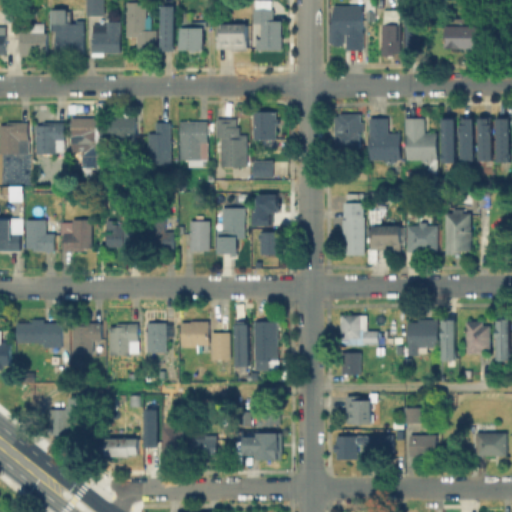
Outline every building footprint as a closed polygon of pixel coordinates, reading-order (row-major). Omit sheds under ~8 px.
[(105,0),(105,14),(87,14),(87,0),(105,0)] [(146,18),(146,28),(156,28),(156,46),(138,46),(137,35),(127,36),(126,1),(146,1),(146,18)] [(162,45),(162,4),(176,4),(176,45),(162,45)] [(335,47),(335,5),(366,5),(366,47),(335,47)] [(85,22),(85,52),(67,52),(60,55),(56,52),(56,29),(51,29),(51,21),(51,8),(69,7),(69,20),(85,22)] [(279,35),(279,48),(253,48),(253,37),(258,37),(258,22),(251,22),(251,7),(271,7),(271,19),(280,19),(279,35)] [(404,8),(418,8),(418,23),(419,23),(419,29),(418,29),(418,52),(404,52),(404,39),(404,33),(404,8)] [(400,14),(400,23),(402,23),(402,51),(393,51),(393,53),(383,53),(383,23),(385,23),(385,14),(400,14)] [(121,20),(121,31),(122,51),(105,51),(104,55),(93,55),(93,30),(93,22),(107,22),(107,20),(121,20)] [(205,27),(205,50),(182,50),(182,20),(206,20),(206,27),(205,27)] [(45,22),(45,31),(48,31),(48,50),(31,50),(31,54),(21,54),(21,27),(30,27),(30,22),(45,22)] [(220,48),(220,23),(250,23),(250,48),(220,48)] [(483,24),(483,46),(462,47),(462,52),(448,52),(448,46),(446,46),(447,25),(483,24)] [(277,124),(277,138),(254,138),(254,110),(277,110),(277,117),(280,117),(280,124),(277,124)] [(133,113),(133,115),(136,115),(136,143),(119,143),(119,135),(108,136),(108,115),(125,115),(126,112),(133,113)] [(361,112),(362,120),(364,120),(364,131),(361,131),(361,145),(337,146),(337,130),(336,130),(336,115),(341,115),(341,113),(361,112)] [(105,143),(106,160),(92,160),(92,144),(84,144),(84,136),(72,136),(72,116),(100,116),(100,136),(96,136),(96,143),(105,143)] [(391,117),(391,133),(403,133),(403,158),(372,158),(372,116),(391,117)] [(425,117),(425,132),(438,132),(438,160),(407,160),(408,117),(425,117)] [(473,117),(473,160),(460,160),(460,117),(473,117)] [(511,160),(511,162),(496,162),(496,117),(510,117),(511,160)] [(239,118),(239,137),(248,137),(248,164),(222,164),(222,137),(218,137),(218,118),(239,118)] [(455,150),(455,162),(442,162),(442,118),(455,118),(455,150)] [(492,139),(492,160),(479,160),(479,118),(492,118),(492,139)] [(201,141),(202,159),(180,158),(180,139),(181,139),(181,119),(208,119),(208,141),(201,141)] [(29,120),(30,138),(33,138),(33,152),(0,152),(0,123),(9,123),(9,120),(29,120)] [(66,120),(66,139),(65,139),(65,150),(57,150),(57,152),(36,153),(36,123),(44,123),(44,120),(66,120)] [(172,121),(172,163),(149,163),(148,131),(156,131),(156,121),(172,121)] [(274,159),(274,175),(254,175),(254,159),(274,159)] [(489,205),(479,205),(479,189),(489,189),(489,205)] [(270,224),(271,212),(276,212),(277,193),(255,193),(254,224),(270,224)] [(365,201),(365,253),(346,253),(346,234),(343,234),(343,218),(346,218),(346,201),(365,201)] [(238,237),(238,248),(223,247),(223,206),(246,206),(246,237),(238,237)] [(472,211),(473,249),(461,249),(461,253),(447,253),(446,212),(472,211)] [(175,230),(175,248),(146,248),(146,215),(166,215),(166,230),(175,230)] [(124,252),(136,252),(137,217),(125,217),(124,252)] [(21,231),(21,249),(0,249),(0,218),(13,218),(13,231),(21,231)] [(56,232),(56,249),(34,250),(34,246),(27,246),(27,218),(47,218),(47,232),(56,232)] [(93,218),(93,246),(86,246),(86,249),(64,250),(64,233),(61,233),(61,220),(73,220),(73,218),(93,218)] [(125,223),(125,245),(107,245),(106,218),(114,218),(114,223),(125,223)] [(211,219),(211,249),(191,249),(191,219),(211,219)] [(438,224),(438,249),(429,249),(429,250),(408,250),(408,236),(406,236),(405,231),(408,231),(408,224),(420,224),(420,221),(428,221),(428,224),(438,224)] [(283,230),(283,252),(263,252),(263,230),(264,230),(264,222),(269,222),(269,230),(283,230)] [(374,250),(374,226),(403,226),(403,250),(374,250)] [(380,328),(380,342),(364,343),(364,337),(349,337),(349,338),(341,338),(341,322),(343,322),(343,313),(361,313),(361,314),(368,314),(369,328),(380,328)] [(439,317),(439,350),(432,350),(432,346),(409,347),(409,320),(418,320),(418,318),(439,317)] [(210,319),(210,343),(210,350),(198,350),(197,345),(182,345),(182,320),(191,320),(191,319),(210,319)] [(445,360),(445,319),(459,320),(459,360),(445,360)] [(278,320),(278,358),(255,358),(255,320),(278,320)] [(511,360),(501,360),(501,320),(511,320),(511,360)] [(64,321),(64,346),(45,346),(45,341),(18,341),(18,321),(64,321)] [(103,321),(103,353),(74,353),(74,324),(82,324),(82,321),(103,321)] [(167,321),(167,350),(148,351),(148,321),(167,321)] [(486,321),(486,325),(492,325),(492,355),(468,355),(468,321),(486,321)] [(139,322),(140,352),(131,352),(131,353),(110,354),(110,325),(118,325),(118,322),(139,322)] [(238,366),(238,322),(252,322),(252,366),(238,366)] [(228,331),(210,331),(210,358),(228,358),(228,331)] [(12,342),(12,365),(0,364),(0,334),(3,334),(3,340),(8,340),(8,342),(12,342)] [(362,351),(362,372),(343,372),(343,364),(342,364),(341,351),(362,351)] [(346,422),(346,395),(374,395),(374,422),(346,422)] [(87,396),(86,417),(80,417),(80,413),(70,413),(70,441),(56,441),(56,433),(50,433),(47,433),(48,421),(50,421),(51,407),(67,407),(68,404),(71,404),(71,396),(87,396)] [(282,424),(258,424),(258,415),(262,415),(262,401),(282,401),(282,424)] [(422,406),(422,421),(406,421),(406,406),(422,406)] [(143,408),(156,408),(156,446),(143,446),(143,408)] [(240,424),(240,412),(252,412),(252,424),(240,424)] [(177,420),(177,426),(185,426),(185,453),(178,453),(178,455),(172,455),(172,453),(164,454),(164,426),(165,426),(165,420),(177,420)] [(283,453),(283,460),(259,460),(259,453),(244,453),(244,436),(259,436),(259,431),(283,432),(283,453)] [(508,431),(508,454),(476,454),(476,431),(508,431)] [(438,433),(438,456),(418,456),(418,455),(412,455),(412,433),(438,433)] [(218,434),(218,453),(209,453),(209,456),(203,456),(203,453),(194,453),(194,437),(207,437),(207,434),(218,434)] [(359,450),(359,458),(338,458),(338,451),(335,451),(335,442),(337,442),(337,435),(388,434),(389,449),(359,450)] [(140,437),(140,453),(131,453),(131,455),(107,455),(107,437),(140,437)]
